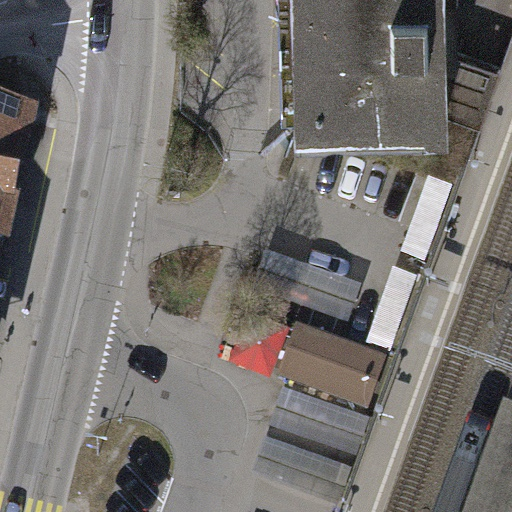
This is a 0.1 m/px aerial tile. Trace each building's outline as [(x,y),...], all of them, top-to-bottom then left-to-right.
[(301,0),(303,101),(461,99),(459,0),(301,0)] [(42,131),(0,121),(0,263),(14,266),(42,131)] [(290,332),(249,318),(234,361),(275,375),(290,332)] [(384,364),(301,333),(283,382),(365,413),(384,364)] [(283,392),(270,430),(359,461),(373,423),(283,392)] [(469,511),(511,511),(511,409),(507,408),(469,511)] [(266,440),(251,481),(336,511),(340,511),(355,472),(266,440)]
